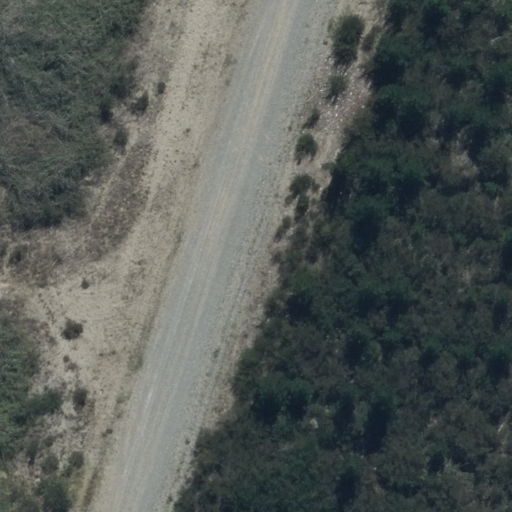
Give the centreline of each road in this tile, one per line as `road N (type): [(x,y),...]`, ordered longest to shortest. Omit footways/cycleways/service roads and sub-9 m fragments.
road 1 (track): [(303,0),(138,511)]
road 2 (track): [(0,303),(175,396)]
